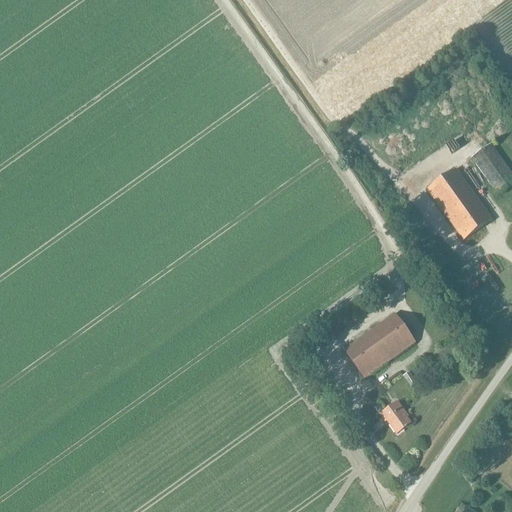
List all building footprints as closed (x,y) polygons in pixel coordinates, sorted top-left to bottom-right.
[(382,125),(382,127),(382,129),(382,131),(382,133),(382,135),(382,137),(383,139),(384,141),(385,143),(385,144),(387,146),(388,148),(389,149),(391,151),(392,152),(394,153),(396,154),(397,155),(399,156),(401,156),(403,157),(405,157),(407,157),(409,157),(411,157),(413,157),(415,156),(417,156),(419,155),(421,154),(423,153),(424,152),(426,151),(427,149),(429,148),(430,146),(431,144),(432,143),(433,141),(433,139),(434,137),(434,135),(435,133),(435,131),(435,129),(434,127),(434,125),(433,123),(433,121),(432,119),(431,118),(430,116),(429,114),(427,113),(426,111),(425,110),(423,109),(421,108),(420,107),(418,106),(416,106),(414,105),(412,105),(410,105),(408,104),(406,105),(404,105),(402,105),(400,106),(398,106),(396,107),(395,108),(393,109),(391,110),(390,112),(389,113),(387,115),(386,116),(385,118),(384,120),(383,122),(383,124),(382,125)] [(450,139),(467,131),(462,122),(450,129),(452,132),(447,134),(450,139)] [(498,195),(511,185),(511,173),(492,145),(472,159),(498,195)] [(464,241),(493,220),(457,170),(428,191),(464,241)] [(365,380),(416,343),(395,315),(344,351),(365,380)] [(410,373),(404,377),(411,388),(417,384),(410,373)] [(397,435),(411,425),(407,418),(408,417),(398,402),(381,415),(386,422),(388,421),(397,435)]
